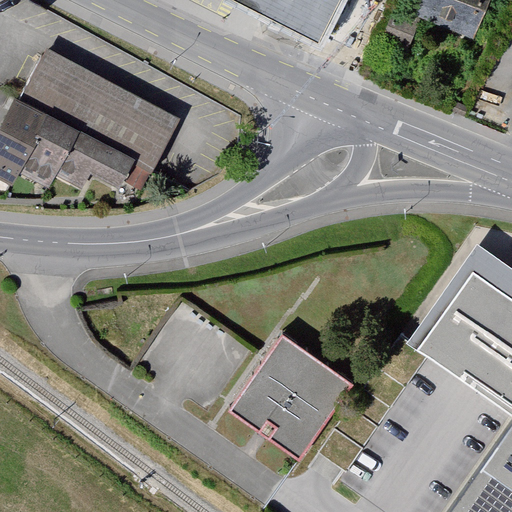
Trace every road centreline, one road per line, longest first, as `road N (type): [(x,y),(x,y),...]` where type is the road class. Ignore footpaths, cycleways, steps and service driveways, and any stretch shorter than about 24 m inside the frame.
road 1 (tertiary): [(108,0),(318,94)]
road 2 (tertiary): [(318,94),(267,175),(173,236)]
road 3 (tertiary): [(330,200),(388,191),(511,196)]
road 4 (tertiary): [(0,237),(102,243),(173,236)]
road 5 (tertiary): [(173,236),(264,223),(330,200)]
road 6 (tertiary): [(364,114),(511,173)]
